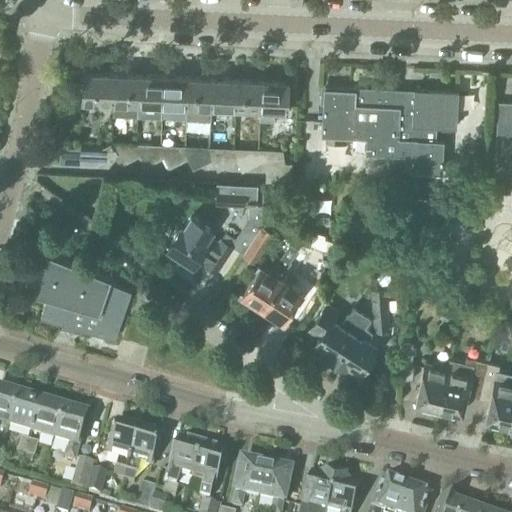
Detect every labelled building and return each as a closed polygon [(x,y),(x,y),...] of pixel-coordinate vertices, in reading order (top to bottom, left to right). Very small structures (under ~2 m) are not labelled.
[(115,72),(84,71),(83,100),(114,102),(115,72)] [(139,74),(115,72),(114,102),(138,103),(139,74)] [(139,74),(138,103),(138,108),(148,108),(148,104),(162,104),(163,75),(139,74)] [(177,110),(187,110),(188,76),(163,75),(162,104),(177,105),(177,110)] [(188,76),(187,110),(197,111),(198,106),(211,106),(212,77),(188,76)] [(212,77),(211,106),(236,107),(237,78),(212,77)] [(236,107),(238,108),(260,109),(261,79),(237,78),(236,107)] [(261,79),(260,109),(261,109),(261,119),(274,120),(275,109),(287,110),(289,80),(261,79)] [(352,89),(328,87),(325,87),(324,102),(322,134),(367,136),(366,152),(398,154),(399,126),(401,88),(352,86),(352,89)] [(459,92),(401,88),(399,126),(398,150),(411,151),(410,170),(442,171),(444,139),(436,139),(437,124),(457,125),(459,92)] [(96,164),(118,153),(112,142),(101,141),(101,148),(81,147),(80,163),(96,164)] [(121,165),(142,154),(137,143),(115,154),(121,165)] [(145,166),(166,155),(161,144),(140,155),(145,166)] [(169,167),(191,156),(186,145),(164,156),(169,167)] [(194,168),(215,157),(210,146),(188,158),(194,168)] [(218,169),(240,158),(234,148),(213,159),(218,169)] [(259,149),(256,150),(262,161),(267,168),(266,180),(292,181),(293,162),(285,162),(283,150),(277,153),(276,149),(259,149)] [(262,161),(256,150),(237,160),(242,171),(262,161)] [(215,181),(214,201),(256,202),(257,183),(252,183),(215,181)] [(413,233),(439,235),(442,199),(415,197),(413,233)] [(213,233),(192,219),(184,230),(183,229),(169,249),(193,265),(200,253),(208,259),(205,264),(216,272),(233,247),(243,254),(262,225),(261,225),(262,204),(249,203),(248,217),(235,237),(225,231),(221,238),(220,237),(218,240),(211,236),(213,233)] [(262,225),(243,254),(242,255),(254,262),(273,233),(262,225)] [(241,292),(262,306),(291,261),(291,260),(290,260),(298,247),(290,242),(269,272),(259,265),(241,292)] [(114,277),(43,249),(32,270),(28,293),(46,299),(41,318),(63,324),(62,328),(72,331),(73,327),(115,339),(131,291),(111,283),(114,277)] [(291,260),(291,261),(262,306),(283,320),(300,293),(286,283),(304,255),(297,251),(291,260)] [(388,330),(384,290),(371,291),(375,331),(388,330)] [(337,311),(326,304),(324,308),(310,329),(320,336),(316,342),(319,344),(318,346),(353,369),(354,367),(358,370),(374,346),(365,340),(370,332),(363,327),(369,319),(353,308),(342,325),(332,319),(337,311)] [(413,341),(400,341),(399,378),(412,379),(413,341)] [(449,366),(438,412),(454,416),(455,411),(462,413),(466,395),(478,398),(487,361),(468,357),(467,362),(451,358),(449,366)] [(449,366),(425,360),(416,401),(423,403),(421,408),(438,412),(449,366)] [(500,364),(487,361),(478,398),(490,400),(486,418),(493,420),(491,425),(508,428),(511,410),(511,373),(498,370),(500,364)] [(0,425),(8,428),(19,395),(7,392),(4,394),(0,392),(0,425)] [(8,428),(32,435),(41,405),(31,402),(30,398),(19,395),(8,428)] [(32,435),(55,442),(65,408),(54,405),(50,407),(41,405),(32,435)] [(65,460),(74,462),(87,418),(78,416),(76,412),(65,408),(55,442),(69,446),(65,460)] [(113,478),(118,479),(123,481),(138,429),(116,423),(107,454),(119,457),(113,478)] [(139,463),(151,467),(160,436),(138,429),(123,481),(133,484),(139,463)] [(26,456),(30,443),(22,441),(19,454),(26,456)] [(180,477),(192,481),(201,448),(180,442),(167,486),(166,486),(163,494),(175,498),(178,489),(176,489),(180,477)] [(38,446),(30,443),(26,456),(34,459),(38,446)] [(200,498),(209,501),(222,454),(201,448),(192,481),(204,484),(200,498)] [(244,497),(260,500),(268,461),(253,458),(252,465),(241,463),(235,495),(233,507),(241,509),(244,497)] [(93,464),(79,460),(71,487),(85,491),(93,464)] [(268,461),(260,500),(275,503),(272,511),(281,511),(283,505),(284,505),(290,473),(280,471),(281,464),(268,461)] [(105,475),(92,472),(86,492),(100,496),(105,475)] [(327,511),(335,482),(310,475),(300,511),(310,511),(311,508),(326,511),(327,511)] [(398,511),(407,486),(397,482),(394,484),(383,480),(372,509),(371,508),(369,511),(398,511)] [(352,511),(358,488),(335,482),(327,511),(352,511)] [(33,485),(30,498),(38,500),(42,488),(33,485)] [(156,489),(142,485),(135,508),(149,511),(154,496),(156,489)] [(424,511),(430,498),(426,497),(425,496),(419,494),(418,490),(408,486),(398,511),(424,511)] [(50,490),(42,488),(38,500),(46,503),(50,490)] [(163,511),(167,500),(154,496),(149,511),(150,511),(163,511)] [(77,497),(73,510),(80,511),(81,511),(85,500),(77,497)] [(90,511),(94,502),(85,500),(81,511),(90,511)] [(438,511),(460,511),(462,508),(442,501),(438,511)]
